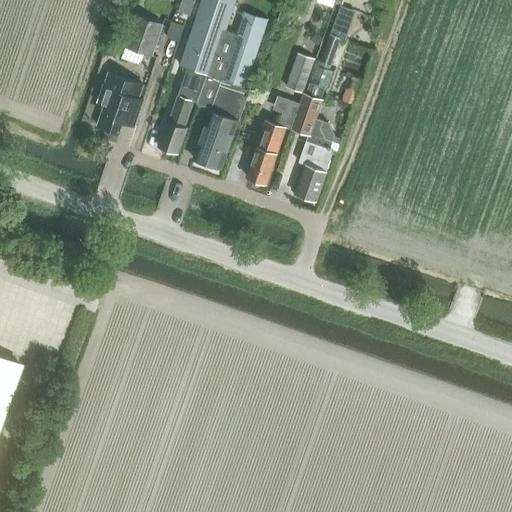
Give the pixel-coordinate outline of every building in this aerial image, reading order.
[(238,33),(226,30),(236,0),(202,0),(180,64),(207,74),(246,87),(269,19),(245,11),(238,33)] [(125,46),(153,55),(164,23),(136,13),(125,46)] [(320,64),(330,68),(341,37),(346,39),(351,26),(336,20),(331,33),(320,64)] [(286,86),(304,92),(316,58),(298,52),(286,86)] [(101,113),(98,124),(120,132),(124,121),(135,124),(144,98),(141,96),(146,83),(108,70),(98,101),(105,103),(101,113)] [(246,87),(207,74),(196,103),(212,109),(211,110),(210,110),(193,158),(200,160),(202,164),(211,167),(216,165),(222,167),(250,88),(246,87)] [(327,171),(334,150),(331,149),(332,147),(331,146),(333,141),(327,139),(322,127),(324,120),(317,118),(323,99),(304,92),(291,128),(308,134),(306,140),(299,162),(305,164),(295,193),(316,200),(327,171)] [(186,126),(195,100),(178,94),(169,120),(167,119),(158,145),(165,147),(170,151),(175,151),(178,152),(187,127),(186,126)] [(246,175),(267,183),(287,126),(267,119),(246,175)] [(0,426),(22,365),(0,357),(0,426)]
